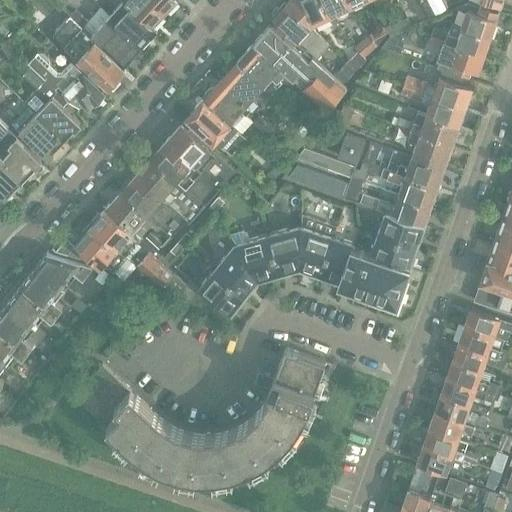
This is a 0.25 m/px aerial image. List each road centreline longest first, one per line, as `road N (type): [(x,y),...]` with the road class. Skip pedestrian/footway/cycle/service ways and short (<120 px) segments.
road 1 (residential): [(363,511),(511,88)]
road 2 (residential): [(0,270),(234,0)]
